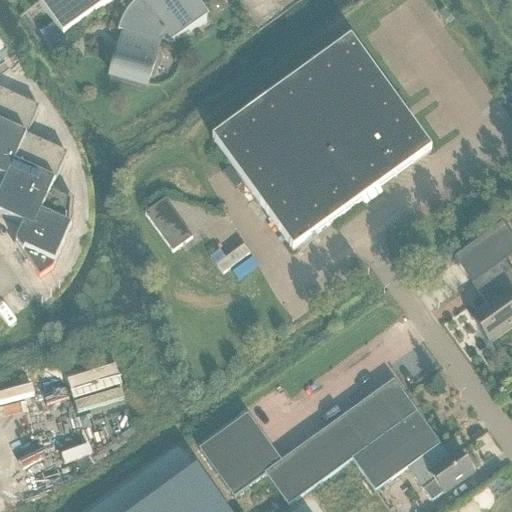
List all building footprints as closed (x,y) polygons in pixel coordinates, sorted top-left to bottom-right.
[(42,0),(39,2),(63,35),(112,0),(117,0),(126,13),(121,22),(117,33),(122,34),(110,76),(147,87),(160,41),(158,41),(164,32),(171,41),(171,42),(206,22),(190,0),(137,0),(136,1),(135,0),(42,0)] [(363,203),(379,192),(378,190),(430,153),(350,42),(212,141),(292,252),(362,202),(363,203)] [(0,178),(6,181),(0,194),(0,216),(24,227),(15,244),(24,257),(40,279),(53,270),(55,265),(71,228),(73,201),(51,191),(67,156),(26,137),(39,109),(0,91),(0,178)] [(145,216),(172,255),(194,240),(166,201),(145,216)] [(511,293),(511,273),(504,263),(511,257),(511,239),(502,226),(453,261),(472,287),(481,280),(497,302),(475,319),(492,343),(511,328),(511,297),(510,295),(511,293)] [(265,476),(288,508),(353,462),(375,493),(407,470),(431,504),(473,474),(458,454),(449,460),(393,382),(281,463),(247,416),(199,451),(233,499),(265,476)] [(196,470),(179,482),(199,509),(216,497),(196,470)] [(163,494),(176,511),(195,511),(199,509),(179,482),(163,494)] [(147,506),(151,511),(176,511),(163,494),(147,506)] [(227,511),(216,497),(199,509),(200,511),(227,511)]
